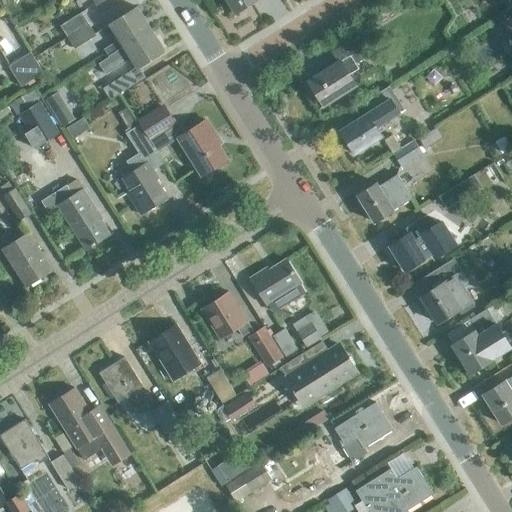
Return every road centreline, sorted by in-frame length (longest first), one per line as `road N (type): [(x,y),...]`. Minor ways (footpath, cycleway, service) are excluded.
road 1 (residential): [(500,511),(301,194)]
road 2 (residential): [(0,380),(301,194)]
road 3 (residential): [(301,194),(226,72)]
road 4 (residential): [(226,72),(342,0)]
